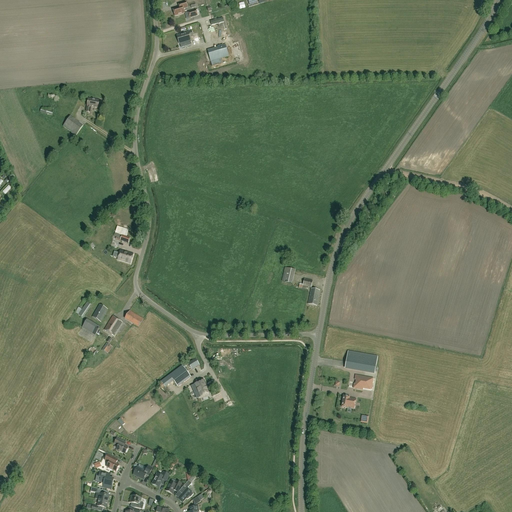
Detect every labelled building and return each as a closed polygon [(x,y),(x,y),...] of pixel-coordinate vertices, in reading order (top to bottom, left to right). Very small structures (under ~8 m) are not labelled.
[(186,2),(179,4),(180,7),(173,9),(175,16),(184,13),(183,9),(188,8),(186,2)] [(198,16),(196,10),(188,12),(190,19),(198,16)] [(190,38),(193,37),(192,31),(188,32),(188,33),(177,36),(179,44),(191,41),(190,38)] [(217,46),(218,48),(208,51),(210,61),(228,56),(225,46),(223,46),(223,45),(217,46)] [(98,108),(100,101),(88,99),(87,106),(86,112),(90,113),(91,107),(98,108)] [(60,104),(59,107),(65,108),(64,110),(74,112),(75,107),(60,104)] [(52,116),(53,111),(42,108),(40,113),(46,115),(46,114),(52,116)] [(76,136),(83,126),(70,117),(63,126),(76,136)] [(9,184),(3,191),(6,194),(12,187),(9,184)] [(115,233),(114,236),(116,237),(116,239),(120,241),(128,243),(130,238),(127,237),(115,233)] [(130,264),(133,254),(120,250),(117,260),(130,264)] [(292,284),(295,270),(286,268),(283,282),(292,284)] [(311,288),(313,281),(304,279),(302,288),(308,290),(308,287),(311,288)] [(317,306),(320,290),(311,289),(308,304),(317,306)] [(88,300),(78,315),(83,319),(93,303),(88,300)] [(101,322),(108,310),(99,305),(92,317),(101,322)] [(139,327),(143,319),(130,311),(125,318),(139,327)] [(114,336),(123,323),(113,316),(104,330),(114,336)] [(95,335),(100,327),(96,325),(94,330),(88,326),(90,322),(87,320),(82,328),(95,335)] [(108,353),(112,347),(106,343),(102,349),(108,353)] [(348,351),(346,361),(345,367),(350,368),(349,370),(374,375),(377,357),(348,351)] [(192,370),(199,365),(195,359),(188,363),(192,370)] [(191,377),(184,368),(182,366),(169,375),(161,382),(165,388),(173,381),(178,387),(191,377)] [(193,386),(191,387),(193,393),(196,392),(207,386),(204,380),(202,377),(201,375),(191,380),(192,381),(191,382),(193,385),(193,386)] [(371,390),(373,379),(355,376),(355,380),(356,380),(355,384),(354,384),(353,388),(363,390),(363,388),(371,390)] [(196,392),(193,393),(196,398),(199,397),(199,398),(200,401),(201,401),(201,403),(211,398),(211,397),(211,396),(210,393),(209,392),(207,386),(196,392)] [(349,399),(349,398),(343,397),(341,407),(347,408),(347,407),(354,408),(356,400),(349,399)] [(125,454),(128,448),(124,446),(126,443),(117,438),(114,444),(118,446),(116,450),(119,452),(119,451),(125,454)] [(116,472),(119,465),(116,464),(118,460),(108,455),(105,460),(109,462),(107,467),(116,472)] [(148,466),(146,472),(137,467),(134,474),(139,477),(143,480),(146,474),(149,476),(152,468),(148,466)] [(105,477),(106,474),(100,472),(99,477),(101,478),(100,482),(104,483),(103,487),(111,489),(113,479),(105,477)] [(162,476),(160,476),(157,474),(152,484),(159,487),(163,480),(166,481),(169,475),(163,472),(162,476)] [(191,497),(194,494),(188,488),(192,483),(189,480),(179,491),(182,494),(178,499),(182,503),(186,499),(187,500),(191,497)] [(177,493),(178,490),(182,484),(177,481),(175,485),(170,482),(166,491),(172,494),(174,491),(177,493)] [(110,496),(104,494),(104,491),(98,489),(95,499),(98,500),(108,502),(110,496)] [(130,503),(136,504),(136,508),(142,509),(144,503),(140,503),(141,498),(131,496),(130,503)] [(107,508),(108,502),(98,500),(97,506),(107,508)]
